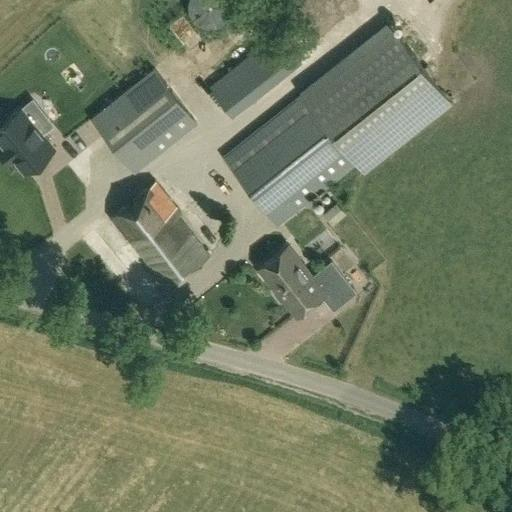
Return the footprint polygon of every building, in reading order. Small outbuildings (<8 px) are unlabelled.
[(232,8),(231,0),(188,0),(188,4),(189,12),(193,19),(200,25),(208,27),(216,26),(224,22),(229,16),(232,8)] [(300,90),(302,94),(223,156),(278,226),(357,163),(365,172),(452,103),(387,21),(300,90)] [(236,111),(309,58),(289,30),(216,83),(236,111)] [(212,78),(222,77),(221,54),(200,55),(200,66),(212,66),(212,78)] [(155,70),(94,118),(135,171),(197,122),(155,70)] [(33,99),(23,108),(42,132),(52,124),(33,99)] [(17,103),(0,116),(0,139),(0,145),(7,154),(10,152),(21,166),(49,144),(17,103)] [(161,178),(111,219),(169,289),(219,249),(161,178)] [(313,275),(289,245),(259,268),(297,317),(323,296),(333,308),(356,291),(332,260),(313,275)] [(281,340),(290,354),(313,339),(305,325),(281,340)]
